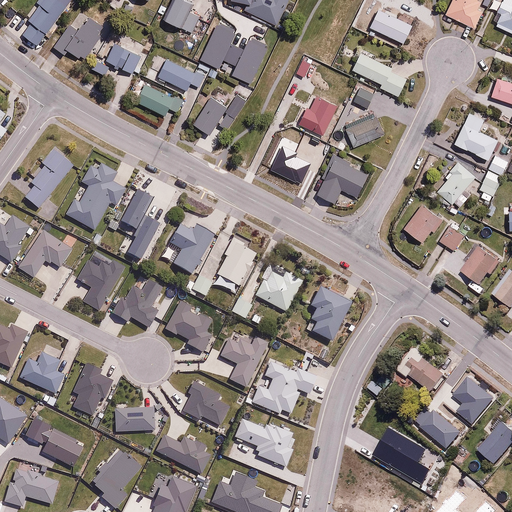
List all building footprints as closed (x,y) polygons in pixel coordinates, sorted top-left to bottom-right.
[(38,45),(72,0),(39,0),(38,2),(41,4),(29,20),(33,23),(24,34),(38,45)] [(193,4),(184,0),(173,0),(166,19),(193,31),(200,15),(190,11),(193,4)] [(239,0),(247,3),(244,10),(278,25),(289,0),(239,0)] [(452,0),(446,14),(475,28),(484,11),(478,8),(482,1),(480,0),(452,0)] [(511,0),(503,0),(498,12),(502,14),(497,26),(511,33),(511,0)] [(413,26),(380,9),(371,26),(404,43),(413,26)] [(79,30),(71,25),(55,45),(66,53),(69,50),(79,58),(82,54),(85,57),(103,35),(99,32),(104,25),(90,15),(79,30)] [(245,48),(239,45),(231,62),(238,65),(233,75),(252,84),(269,46),(250,38),(245,48)] [(142,54),(114,43),(107,60),(135,72),(142,54)] [(392,68),(360,53),(353,69),(382,83),(381,87),(400,96),(408,79),(390,71),(392,68)] [(205,73),(168,56),(159,75),(188,89),(190,83),(198,87),(205,73)] [(97,59),(92,67),(105,75),(110,66),(97,59)] [(219,72),(211,68),(208,74),(215,79),(219,72)] [(511,82),(497,78),(492,95),(511,101),(511,82)] [(146,82),(138,101),(167,114),(169,108),(179,112),(184,99),(146,82)] [(338,105),(298,85),(291,99),(302,105),(294,122),(323,136),(338,105)] [(377,92),(361,85),(354,101),(369,108),(377,92)] [(251,94),(241,88),(227,112),(237,117),(251,94)] [(215,126),(217,122),(220,124),(225,117),(222,115),(227,108),(212,97),(194,123),(208,132),(205,136),(213,141),(221,130),(215,126)] [(486,116),(470,110),(455,144),(490,159),(499,139),(480,131),(486,116)] [(376,115),(345,128),(353,147),(383,134),(376,115)] [(75,162),(54,146),(28,179),(35,185),(26,196),(40,207),(75,162)] [(369,172),(333,154),(322,177),(325,178),(317,193),(337,203),(343,190),(357,197),(369,172)] [(489,169),(503,176),(510,161),(496,155),(489,169)] [(459,160),(450,170),(448,168),(443,175),(448,179),(437,190),(453,204),(456,201),(460,205),(470,193),(465,188),(476,176),(459,160)] [(117,172),(100,163),(97,169),(90,165),(81,181),(88,185),(79,202),(75,199),(67,215),(96,231),(111,203),(117,206),(127,187),(112,179),(117,172)] [(503,176),(489,169),(480,188),(493,195),(503,176)] [(212,207),(187,195),(182,206),(206,218),(212,207)] [(423,204),(405,228),(423,241),(432,229),(435,231),(444,219),(423,204)] [(497,208),(490,204),(486,212),(492,216),(497,208)] [(216,234),(197,224),(194,230),(180,223),(170,241),(182,248),(174,263),(194,274),(216,234)] [(450,226),(441,240),(455,249),(464,236),(450,226)] [(53,262),(61,267),(73,249),(44,229),(18,267),(34,278),(45,262),(51,266),(53,262)] [(258,249),(233,237),(225,254),(228,255),(219,275),(240,285),(258,249)] [(461,270),(480,284),(489,272),(492,274),(501,261),(480,245),(461,270)] [(99,265),(88,258),(77,278),(93,286),(84,302),(101,312),(126,268),(112,260),(110,264),(102,259),(99,265)] [(492,291),(511,306),(511,268),(510,267),(492,291)] [(303,280),(285,270),(282,277),(271,271),(266,281),(263,280),(255,295),(287,312),(303,280)] [(214,281),(199,275),(193,289),(207,296),(214,281)] [(311,304),(317,307),(312,316),(317,319),(311,330),(333,340),(352,302),(319,286),(311,304)] [(252,306),(238,298),(231,310),(245,318),(252,306)] [(10,328),(0,324),(0,362),(13,368),(28,331),(12,324),(10,328)] [(268,342),(256,336),(253,342),(239,335),(237,341),(227,336),(219,354),(237,363),(230,378),(248,386),(268,342)] [(425,354),(415,346),(396,369),(407,377),(410,374),(431,391),(445,374),(423,357),(425,354)] [(28,359),(20,377),(56,392),(64,373),(55,369),(60,359),(42,352),(38,363),(28,359)] [(374,380),(368,387),(379,395),(385,388),(374,380)] [(484,403),(464,391),(447,419),(453,422),(447,431),(458,438),(463,431),(466,433),(484,403)] [(493,431),(479,448),(496,463),(510,446),(493,431)]
